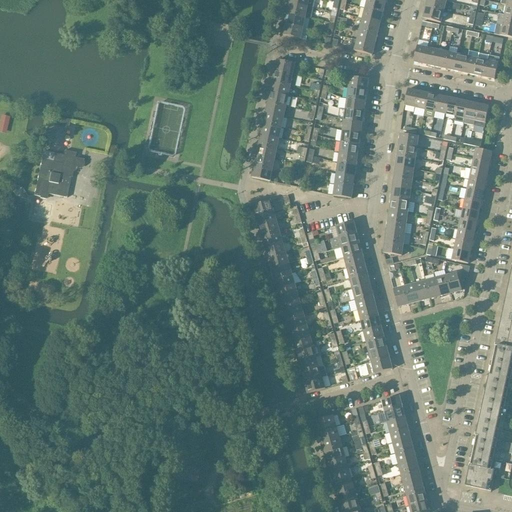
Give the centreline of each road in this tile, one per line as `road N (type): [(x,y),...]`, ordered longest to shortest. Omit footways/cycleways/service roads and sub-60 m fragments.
road 1 (residential): [(435,478),(369,239),(391,73)]
road 2 (residential): [(435,478),(445,471),(481,304),(511,107)]
road 3 (residential): [(243,189),(104,159)]
road 4 (residential): [(511,99),(391,73)]
road 5 (residential): [(391,73),(273,46)]
